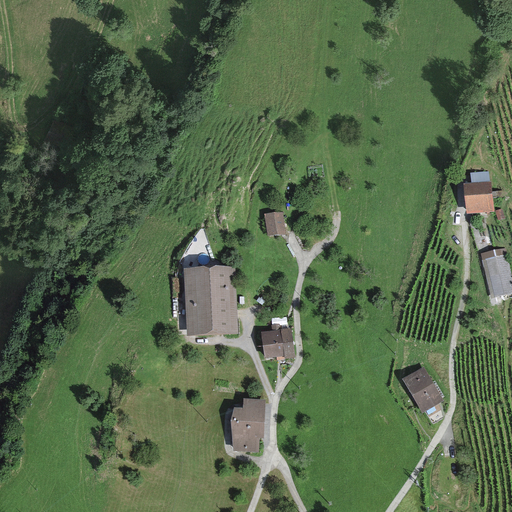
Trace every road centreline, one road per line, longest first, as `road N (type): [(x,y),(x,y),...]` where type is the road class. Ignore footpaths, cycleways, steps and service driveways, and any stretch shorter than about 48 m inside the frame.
road 1 (track): [(511,189),(481,162),(463,175),(467,263),(453,403),(424,461)]
road 2 (track): [(272,461),(273,400),(295,362),(292,301),(303,267),(333,233),(334,214)]
road 3 (track): [(273,400),(246,342),(197,341),(187,327)]
road 4 (track): [(0,0),(12,115),(21,124)]
